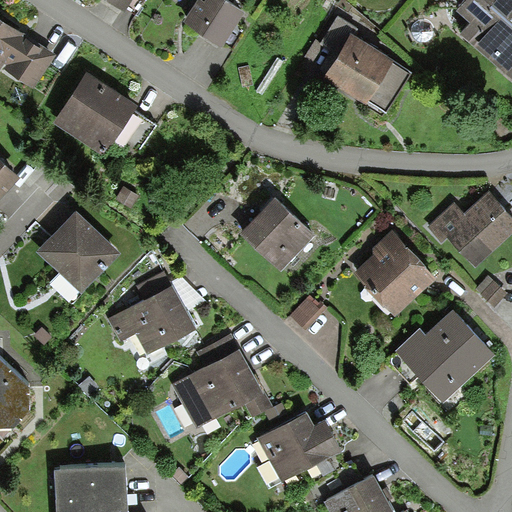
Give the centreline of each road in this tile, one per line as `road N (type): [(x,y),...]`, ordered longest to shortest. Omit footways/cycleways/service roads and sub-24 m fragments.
road 1 (residential): [(511,159),(457,165),(284,145),(238,129),(47,0)]
road 2 (residential): [(478,511),(172,229)]
